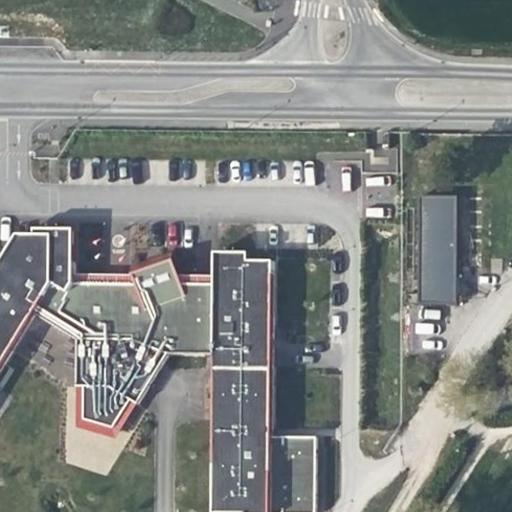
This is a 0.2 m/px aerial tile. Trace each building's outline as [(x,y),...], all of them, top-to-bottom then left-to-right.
[(421,196),(420,304),(457,304),(457,295),(458,197),(421,196)] [(0,369),(35,313),(74,337),(78,339),(77,386),(85,386),(84,419),(113,428),(131,400),(137,404),(147,387),(168,354),(215,355),(212,511),(270,511),(271,510),(282,510),(282,511),(315,511),(316,437),(283,437),(283,443),(271,443),(271,437),(273,262),(249,261),(216,261),(216,276),(216,284),(183,284),(180,275),(177,266),(135,281),(136,283),(74,282),(74,274),(74,229),(35,229),(35,234),(19,234),(0,264),(0,369)] [(133,274),(135,281),(177,266),(171,250),(130,265),(133,274)] [(216,253),(216,261),(249,261),(249,253),(216,253)] [(135,281),(133,274),(74,274),(74,282),(136,283),(135,281)] [(180,275),(183,284),(216,284),(216,276),(180,275)] [(85,386),(77,386),(76,427),(115,439),(137,404),(131,400),(113,428),(84,419),(85,386)]
